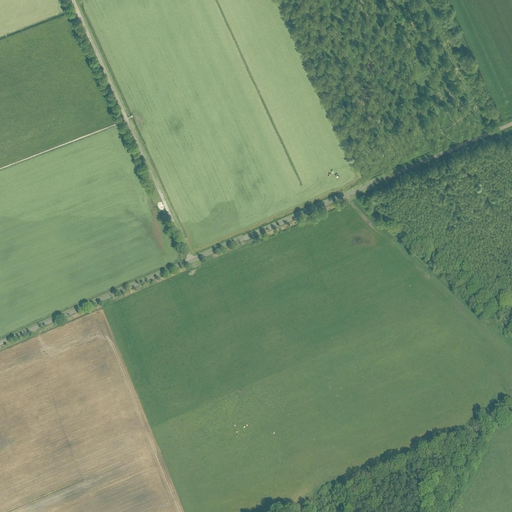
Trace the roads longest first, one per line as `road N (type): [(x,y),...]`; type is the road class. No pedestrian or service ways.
road 1 (unclassified): [(191,260),(511,122)]
road 2 (unclassified): [(191,260),(73,0)]
road 3 (unclassified): [(0,343),(191,260)]
road 4 (track): [(126,117),(0,168)]
